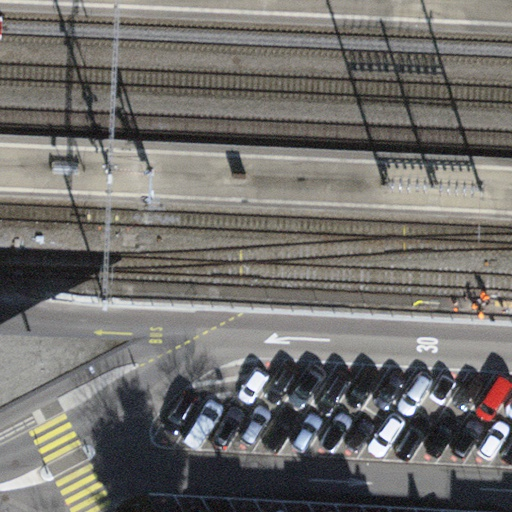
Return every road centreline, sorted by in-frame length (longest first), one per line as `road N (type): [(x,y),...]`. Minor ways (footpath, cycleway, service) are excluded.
road 1 (residential): [(511,352),(244,338),(0,465)]
road 2 (residential): [(0,505),(46,504),(140,471),(511,492)]
